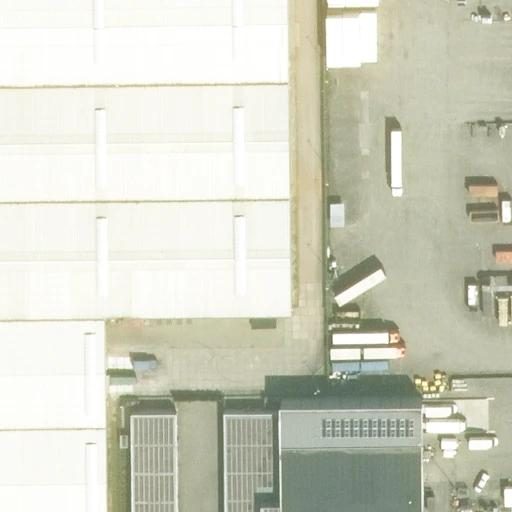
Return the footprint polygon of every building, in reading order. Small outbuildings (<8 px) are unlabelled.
[(0,0),(0,511),(109,511),(108,306),(292,304),(288,0),(0,0)] [(282,398),(282,408),(282,426),(282,436),(281,436),(281,443),(281,461),(282,478),(281,489),(352,488),(423,487),(422,434),(422,396),(282,398)] [(282,426),(282,408),(223,409),(224,426),(282,426)] [(131,439),(177,438),(177,409),(131,410),(131,439)] [(282,426),(224,426),(224,444),(281,443),(281,436),(282,436),(282,426)] [(131,439),(132,468),(177,468),(177,438),(131,439)] [(281,443),(224,444),(224,461),(281,461),(281,443)] [(281,461),(224,461),(224,479),(282,478),(281,461)] [(132,468),(132,497),(177,497),(177,468),(132,468)] [(282,478),(224,479),(224,496),(263,496),(281,496),(281,489),(282,478)] [(423,511),(423,487),(352,488),(351,511),(423,511)] [(351,511),(352,488),(281,489),(281,496),(281,511),(351,511)] [(262,511),(263,496),(224,496),(224,511),(262,511)] [(281,511),(281,496),(263,496),(262,511),(281,511)] [(132,497),(132,511),(177,511),(177,497),(132,497)]
